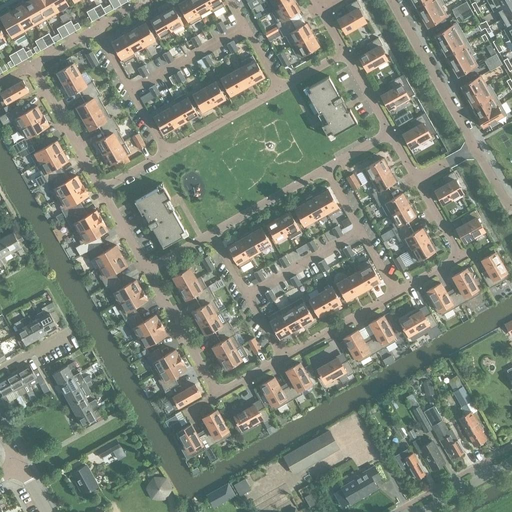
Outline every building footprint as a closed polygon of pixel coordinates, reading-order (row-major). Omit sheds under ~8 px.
[(30,0),(24,4),(34,23),(45,17),(35,0),(30,0)] [(50,0),(35,0),(45,17),(56,11),(50,0)] [(67,5),(68,5),(65,0),(50,0),(56,11),(67,5)] [(190,25),(202,18),(191,0),(185,0),(184,0),(181,0),(178,2),(179,3),(178,4),(190,25)] [(191,0),(202,18),(200,14),(210,8),(212,12),(213,12),(205,0),(191,0)] [(205,0),(213,12),(224,6),(220,0),(205,0)] [(272,11),(291,0),(262,0),(263,2),(266,1),(272,11)] [(279,30),(292,23),(289,17),(299,11),(299,10),(300,9),(297,4),(296,5),(293,0),(291,0),(272,11),(278,22),(276,23),(279,30)] [(349,13),(345,15),(339,19),(339,18),(338,19),(346,32),(365,21),(366,21),(358,8),(361,7),(357,0),(356,0),(345,6),(349,13)] [(427,0),(416,6),(418,9),(417,10),(421,17),(444,4),(441,0),(427,0)] [(489,0),(488,1),(493,11),(511,0),(489,0)] [(497,9),(502,18),(511,12),(511,0),(493,11),(494,11),(497,9)] [(453,9),(452,9),(455,16),(470,7),(466,1),(453,9)] [(24,4),(13,10),(26,34),(24,29),(34,23),(24,4)] [(421,17),(424,24),(426,23),(428,26),(446,16),(441,6),(444,4),(421,17)] [(173,7),(172,6),(166,9),(167,10),(162,13),(172,30),(183,24),(173,7)] [(459,15),(462,20),(473,14),(470,7),(455,16),(456,17),(459,15)] [(26,34),(13,10),(2,16),(1,17),(14,40),(26,34)] [(504,29),(511,24),(511,12),(502,18),(507,27),(504,29)] [(160,36),(172,30),(162,13),(157,16),(156,14),(150,18),(151,19),(151,20),(160,36)] [(139,26),(134,29),(144,46),(155,39),(145,22),(145,23),(144,21),(138,24),(139,26)] [(227,29),(225,26),(222,21),(219,22),(224,31),(227,29)] [(221,33),(224,31),(219,22),(216,24),(221,33)] [(291,46),(312,34),(309,29),(311,28),(308,23),(306,24),(306,23),(296,29),(292,23),(279,30),(283,37),(285,35),(291,46)] [(462,33),(457,23),(435,35),(437,38),(436,39),(439,46),(462,33)] [(128,32),(123,35),(135,56),(133,52),(144,46),(134,29),(133,28),(127,31),(128,32)] [(462,33),(439,46),(443,53),(445,52),(446,55),(468,43),(462,33)] [(317,39),(315,39),(312,34),(291,46),(298,58),(319,46),(318,45),(320,44),(317,39)] [(135,56),(123,35),(118,38),(117,36),(112,40),(112,41),(112,42),(124,63),(135,56)] [(202,44),(197,35),(194,37),(199,45),(202,44)] [(199,45),(194,37),(191,38),(196,47),(199,45)] [(382,45),(378,37),(367,44),(370,51),(360,56),(359,57),(367,70),(368,70),(368,69),(386,59),(387,59),(380,46),(382,45)] [(233,41),(230,42),(235,51),(238,49),(233,41)] [(227,44),(232,53),(235,51),(230,42),(227,44)] [(468,43),(446,55),(448,58),(447,59),(451,66),(474,53),(468,43)] [(171,49),(175,56),(184,51),(180,44),(171,49)] [(92,51),(86,55),(93,67),(99,63),(92,51)] [(174,59),(169,51),(166,52),(171,61),(174,59)] [(284,67),(290,63),(283,51),(277,54),(284,67)] [(168,63),(171,61),(166,52),(163,54),(168,63)] [(474,53),(451,66),(455,73),(456,72),(458,76),(476,65),(471,55),(474,53)] [(208,55),(205,56),(210,65),(213,63),(208,55)] [(485,59),(484,60),(487,65),(496,60),(493,55),(485,59)] [(202,58),(207,67),(210,65),(205,56),(202,58)] [(254,59),(243,66),(253,83),(264,76),(254,59)] [(496,60),(487,65),(490,70),(491,70),(499,65),(496,60)] [(57,72),(63,83),(80,74),(74,62),(57,72)] [(141,67),(146,75),(149,73),(144,65),(141,67)] [(253,83),(243,66),(232,72),(242,89),(253,83)] [(141,67),(138,68),(143,77),(146,75),(141,67)] [(180,70),(177,72),(182,81),(185,79),(180,70)] [(182,81),(177,72),(174,74),(179,83),(182,81)] [(230,95),(242,89),(232,72),(221,78),(230,95)] [(63,83),(70,95),(80,89),(83,95),(97,88),(93,81),(86,85),(80,74),(63,83)] [(409,97),(414,94),(415,94),(404,74),(389,82),(392,89),(382,95),(381,95),(389,108),(390,108),(389,108),(408,97),(408,98),(409,97)] [(486,85),(480,75),(462,86),(463,90),(462,90),(466,97),(489,84),(486,85)] [(342,100),(344,100),(341,95),(339,95),(329,77),(329,76),(309,87),(311,90),(307,92),(319,112),(318,112),(319,113),(322,111),(328,122),(322,124),(321,125),(327,134),(332,131),(334,135),(356,122),(357,122),(350,109),(349,109),(348,110),(346,106),(342,100)] [(0,101),(2,105),(28,90),(23,80),(0,92),(0,101)] [(216,81),(204,88),(214,105),(225,98),(216,81)] [(470,104),(471,103),(473,106),(495,94),(489,84),(466,97),(470,104)] [(155,85),(152,86),(157,95),(160,93),(155,85)] [(149,88),(151,92),(154,97),(157,95),(152,86),(149,88)] [(97,88),(83,95),(87,101),(77,107),(83,118),(104,107),(98,96),(100,94),(97,88)] [(204,88),(193,94),(202,111),(214,105),(204,88)] [(186,120),(197,114),(185,93),(174,99),(186,120)] [(495,94),(473,106),(475,109),(473,110),(477,117),(500,104),(495,94)] [(174,99),(163,105),(175,127),(186,120),(174,99)] [(9,104),(3,107),(6,113),(12,110),(9,104)] [(500,104),(477,117),(483,127),(490,123),(491,125),(497,122),(496,120),(506,114),(500,104)] [(11,121),(16,130),(43,115),(42,115),(37,106),(24,113),(20,105),(12,110),(6,113),(0,116),(0,119),(3,126),(11,121)] [(164,133),(175,127),(163,105),(152,112),(164,133)] [(104,107),(83,118),(90,130),(100,124),(103,130),(116,123),(112,116),(110,117),(104,107)] [(409,111),(399,117),(402,123),(413,118),(409,111)] [(414,127),(410,130),(404,133),(403,133),(411,147),(411,146),(430,136),(430,135),(436,132),(425,112),(410,121),(414,127)] [(48,124),(43,115),(16,130),(17,131),(21,128),(26,138),(48,125),(48,124)] [(116,123),(103,130),(107,136),(96,142),(103,153),(124,141),(118,130),(120,129),(116,123)] [(132,136),(139,149),(145,145),(138,133),(132,136)] [(36,165),(62,150),(57,140),(31,155),(36,165)] [(130,152),(124,141),(103,153),(109,164),(130,152)] [(34,150),(31,145),(26,148),(29,153),(34,150)] [(68,160),(62,150),(36,165),(42,175),(47,182),(46,182),(46,183),(51,180),(60,175),(55,167),(68,160)] [(361,170),(368,181),(389,169),(386,164),(388,163),(384,158),(383,159),(382,158),(361,170)] [(395,180),(396,179),(393,174),(392,174),(389,169),(368,181),(374,192),(372,193),(376,200),(389,192),(385,186),(395,181),(395,180)] [(462,192),(455,180),(458,178),(454,171),(442,177),(446,184),(436,190),(435,190),(443,203),(462,192),(462,193),(462,192)] [(353,173),(347,177),(354,189),(360,186),(353,173)] [(50,190),(56,200),(83,185),(82,184),(77,175),(50,190)] [(54,185),(51,180),(46,183),(49,188),(54,185)] [(88,194),(83,185),(56,200),(61,210),(88,195),(87,194),(88,194)] [(164,201),(168,198),(169,198),(170,198),(165,188),(160,191),(158,187),(135,200),(134,200),(142,214),(143,213),(144,212),(149,222),(148,223),(151,227),(152,227),(163,246),(183,235),(181,232),(184,230),(173,210),(173,209),(170,211),(164,201)] [(322,193),(317,196),(326,213),(338,206),(328,189),(327,190),(327,188),(321,191),(322,193)] [(392,198),(389,192),(376,200),(379,206),(381,205),(388,216),(409,204),(406,199),(407,198),(404,193),(403,193),(402,193),(392,198)] [(349,201),(355,210),(364,205),(358,195),(349,201)] [(306,202),(315,219),(326,213),(317,196),(312,199),(311,197),(305,200),(306,202)] [(304,225),(315,219),(306,202),(301,205),(300,203),(294,206),(295,208),(294,208),(304,225)] [(412,209),(409,204),(388,216),(394,227),(391,228),(392,229),(395,235),(408,227),(405,221),(415,215),(416,214),(413,208),(412,209)] [(468,222),(464,224),(457,228),(464,241),(465,241),(483,230),(483,231),(484,230),(477,218),(479,216),(475,209),(464,215),(468,222)] [(100,215),(99,215),(96,210),(74,222),(79,232),(75,234),(76,235),(102,219),(100,215)] [(283,215),(278,218),(290,239),(301,232),(289,211),(288,212),(288,210),(282,213),(283,215)] [(290,239),(278,218),(273,221),(272,219),(266,222),(267,224),(276,241),(287,235),(289,239),(290,239)] [(102,219),(76,235),(81,244),(107,229),(105,224),(102,219)] [(255,231),(250,233),(259,250),(271,244),(261,227),(260,226),(254,229),(255,231)] [(340,236),(335,227),(332,229),(336,238),(340,236)] [(422,227),(418,230),(412,233),(408,227),(395,235),(399,241),(401,240),(407,251),(428,239),(425,234),(427,233),(424,227),(422,228),(422,227)] [(392,229),(380,235),(384,241),(395,235),(392,229)] [(2,238),(10,252),(17,248),(21,255),(25,253),(19,242),(24,240),(20,234),(16,236),(13,232),(2,238)] [(259,250),(250,233),(250,234),(249,232),(243,235),(244,237),(239,240),(251,261),(249,256),(259,250)] [(4,256),(10,252),(2,238),(0,239),(0,258),(4,265),(8,262),(4,256)] [(313,239),(310,241),(315,250),(318,248),(313,239)] [(431,244),(428,239),(407,251),(414,262),(435,250),(434,249),(436,249),(433,243),(431,244)] [(251,261),(239,240),(234,243),(233,241),(228,244),(228,246),(240,267),(251,261)] [(307,243),(311,252),(315,250),(310,241),(307,243)] [(95,269),(122,254),(116,245),(94,257),(99,267),(95,269)] [(349,245),(346,247),(351,256),(354,254),(349,245)] [(348,257),(351,256),(346,247),(343,249),(348,257)] [(489,272),(483,276),(489,288),(509,277),(506,272),(506,271),(495,253),(496,253),(495,252),(482,259),(482,260),(489,272)] [(127,264),(122,254),(95,269),(101,279),(106,286),(119,279),(114,272),(127,264)] [(285,255),(282,257),(287,266),(290,264),(285,255)] [(406,268),(399,255),(393,259),(400,271),(406,268)] [(208,256),(202,259),(208,271),(215,268),(208,256)] [(279,259),(284,268),(287,266),(282,257),(279,259)] [(326,270),(329,268),(324,259),(321,261),(326,270)] [(368,260),(357,266),(369,287),(380,281),(368,260)] [(326,270),(321,261),(318,263),(323,272),(326,270)] [(359,270),(348,276),(358,293),(369,287),(357,266),(356,266),(359,270)] [(173,277),(179,288),(196,278),(190,267),(173,277)] [(454,292),(461,304),(480,293),(477,288),(477,287),(477,288),(466,269),(467,269),(466,268),(453,276),(453,277),(453,276),(460,289),(454,292)] [(259,282),(262,280),(257,271),(254,273),(259,282)] [(298,286),(301,284),(296,275),(293,277),(298,286)] [(358,293),(348,276),(337,283),(346,300),(358,293)] [(298,286),(293,277),(290,279),(295,287),(298,286)] [(196,294),(199,300),(212,292),(209,286),(202,289),(196,278),(179,288),(186,299),(196,294)] [(109,294),(115,304),(142,289),(141,289),(136,280),(123,287),(119,279),(106,286),(110,294),(109,294)] [(213,283),(209,286),(212,292),(217,289),(213,283)] [(428,291),(438,309),(438,310),(439,310),(441,315),(461,304),(454,292),(448,296),(441,284),(441,283),(427,290),(428,291)] [(331,286),(320,292),(330,309),(341,303),(331,286)] [(142,289),(115,304),(121,314),(125,321),(138,314),(134,306),(147,299),(146,299),(147,298),(142,289)] [(271,289),(268,291),(273,300),(276,298),(271,289)] [(273,300),(268,291),(265,293),(270,302),(273,300)] [(203,306),(193,311),(199,323),(220,311),(214,300),(216,299),(212,292),(199,300),(203,306)] [(318,316),(330,309),(320,292),(309,299),(318,316)] [(47,332),(58,326),(49,311),(48,310),(55,306),(52,302),(46,305),(41,308),(43,311),(37,314),(38,318),(47,332)] [(290,304),(302,325),(313,319),(303,302),(293,308),(290,304)] [(291,331),(302,325),(290,304),(279,310),(291,331)] [(279,310),(278,310),(281,315),(270,321),(279,338),(291,331),(279,310)] [(438,324),(431,313),(424,316),(421,310),(420,310),(420,311),(408,317),(402,321),(401,321),(403,326),(402,327),(403,329),(405,328),(408,335),(409,334),(427,324),(430,329),(438,324)] [(220,311),(199,323),(205,334),(216,328),(219,334),(232,327),(228,320),(226,322),(220,311)] [(135,339),(162,324),(159,319),(158,319),(155,314),(143,322),(138,314),(125,321),(130,329),(129,329),(135,339)] [(36,338),(47,332),(38,318),(32,321),(29,315),(25,317),(36,338)] [(370,324),(375,332),(377,336),(371,339),(377,351),(397,340),(394,335),(383,316),(383,315),(370,323),(370,324)] [(26,344),(36,338),(25,317),(14,323),(26,344)] [(162,324),(135,339),(139,337),(144,346),(167,334),(164,329),(162,324)] [(212,346),(219,358),(236,348),(230,337),(236,334),(232,327),(219,334),(222,340),(212,346)] [(377,351),(371,339),(364,343),(358,331),(357,330),(344,337),(344,338),(345,338),(355,357),(358,362),(377,351)] [(255,353),(261,350),(254,337),(248,341),(255,353)] [(321,348),(327,360),(335,355),(334,353),(343,349),(338,340),(321,348)] [(390,354),(387,347),(381,350),(384,357),(390,354)] [(154,374),(181,359),(179,354),(178,354),(175,349),(162,356),(158,348),(150,353),(147,348),(142,351),(145,356),(149,364),(154,374)] [(236,348),(219,358),(225,369),(242,359),(236,348)] [(391,355),(382,360),(386,366),(394,361),(395,361),(391,355)] [(347,376),(355,372),(348,360),(341,364),(338,357),(318,368),(320,373),(319,374),(320,376),(321,375),(325,382),(326,381),(344,371),(347,376)] [(161,383),(161,384),(165,391),(164,391),(167,397),(173,394),(170,389),(178,384),(174,376),(186,369),(183,364),(184,363),(181,359),(154,374),(160,384),(161,383)] [(53,373),(59,384),(74,375),(73,375),(70,369),(76,366),(74,361),(53,373)] [(311,383),(305,373),(300,363),(300,362),(286,370),(287,371),(294,383),(288,386),(294,398),(303,394),(300,389),(311,383)] [(38,369),(33,371),(29,364),(18,370),(29,390),(32,389),(28,383),(37,378),(40,383),(44,381),(38,369)] [(7,377),(15,390),(18,397),(29,390),(18,370),(7,377)] [(59,384),(65,394),(86,382),(84,378),(80,372),(73,375),(74,375),(59,384)] [(447,380),(462,406),(471,401),(456,374),(447,380)] [(10,402),(6,395),(12,392),(16,398),(18,397),(15,390),(7,377),(0,380),(0,390),(3,396),(1,397),(5,404),(10,402)] [(294,398),(288,386),(281,390),(274,378),(275,378),(274,377),(261,385),(272,404),(272,405),(272,404),(275,409),(294,398)] [(71,405),(85,396),(82,390),(88,387),(86,382),(65,394),(71,405)] [(201,394),(195,384),(169,399),(174,409),(201,394)] [(77,415),(91,407),(98,403),(95,399),(89,402),(85,396),(71,405),(77,415)] [(77,415),(83,426),(97,418),(97,417),(94,411),(100,408),(98,403),(91,407),(77,415)] [(254,405),(242,412),(235,415),(234,415),(237,420),(236,421),(237,423),(238,422),(242,429),(243,428),(261,418),(264,423),(271,419),(265,407),(258,411),(254,404),(254,405)] [(463,452),(456,439),(450,429),(448,430),(434,405),(423,411),(431,425),(433,429),(439,440),(443,438),(451,452),(452,451),(455,457),(463,452)] [(426,433),(433,429),(431,425),(419,406),(413,410),(426,433)] [(204,418),(209,427),(211,430),(204,434),(211,445),(230,434),(228,430),(228,429),(227,429),(217,411),(217,410),(203,417),(204,418)] [(468,427),(465,429),(474,445),(486,439),(481,432),(483,430),(471,410),(461,416),(468,427)] [(175,415),(165,421),(168,427),(179,421),(175,415)] [(397,423),(392,426),(400,440),(405,437),(397,423)] [(198,437),(196,434),(191,425),(191,424),(178,432),(178,433),(178,432),(189,451),(188,451),(189,452),(192,457),(204,450),(211,462),(218,458),(211,445),(204,434),(198,437)] [(293,474),(340,447),(329,430),(283,456),(293,474)] [(432,469),(434,468),(445,462),(432,441),(422,446),(418,438),(412,442),(420,456),(424,454),(432,469)] [(101,458),(112,452),(114,451),(109,442),(96,449),(101,458)] [(402,468),(407,465),(415,478),(424,473),(412,452),(409,454),(406,449),(395,455),(402,468)] [(99,485),(87,464),(71,473),(82,494),(99,485)] [(374,481),(380,477),(373,465),(353,477),(354,478),(341,486),(350,503),(377,487),(374,481)] [(172,489),(172,488),(167,478),(166,477),(153,476),(153,477),(146,487),(146,488),(151,498),(151,499),(152,499),(164,499),(165,499),(172,489)] [(234,484),(241,495),(251,489),(245,478),(234,484)] [(228,482),(206,494),(214,508),(236,495),(228,482)] [(310,507),(316,503),(311,493),(304,496),(310,507)]
